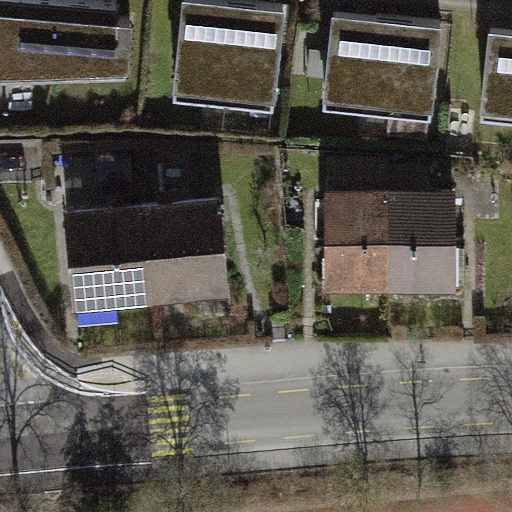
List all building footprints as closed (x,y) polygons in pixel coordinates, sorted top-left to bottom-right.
[(314,97),(322,7),(245,0),(221,0),(213,87),(314,97)] [(181,16),(0,1),(0,63),(14,85),(179,68),(181,16)] [(483,25),(372,15),(364,98),(476,109),(483,25)] [(419,190),(333,194),(339,305),(425,301),(419,190)] [(504,191),(428,196),(435,302),(511,298),(504,191)] [(267,200),(187,204),(193,319),(273,315),(267,200)] [(181,202),(87,207),(93,323),(186,318),(181,202)]
